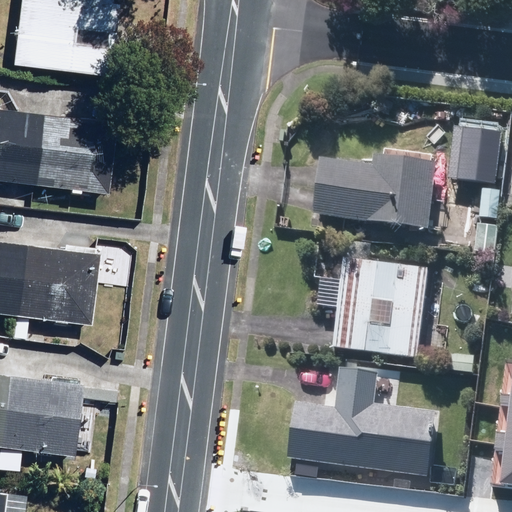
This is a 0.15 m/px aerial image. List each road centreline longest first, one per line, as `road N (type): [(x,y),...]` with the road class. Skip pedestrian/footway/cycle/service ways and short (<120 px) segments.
road 1 (tertiary): [(173,511),(235,28)]
road 2 (residential): [(235,28),(511,60)]
